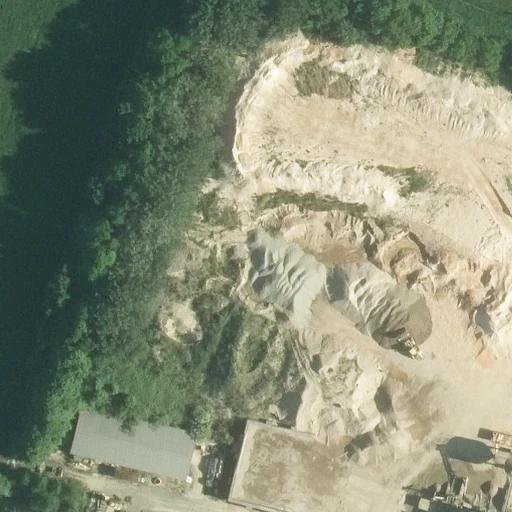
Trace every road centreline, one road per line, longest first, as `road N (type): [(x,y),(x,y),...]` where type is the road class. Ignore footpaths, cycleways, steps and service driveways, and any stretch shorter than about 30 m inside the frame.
road 1 (track): [(378,511),(395,460),(464,421),(451,290),(511,249)]
road 2 (track): [(0,470),(176,511)]
